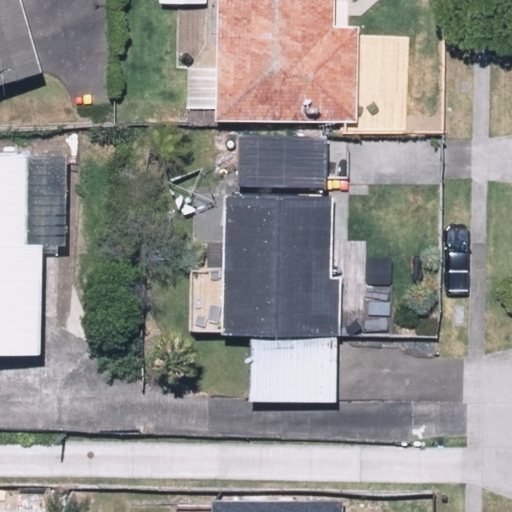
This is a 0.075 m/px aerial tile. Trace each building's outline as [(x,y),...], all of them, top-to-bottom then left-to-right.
[(0,0),(0,83),(27,77),(8,0),(0,0)] [(202,0),(201,74),(179,74),(178,113),(201,113),(200,129),(352,132),(354,32),(325,32),(325,0),(202,0)] [(229,138),(227,200),(213,199),(210,308),(185,307),(184,341),(209,342),(244,343),(242,404),(332,407),(336,283),(323,282),(326,203),(314,202),(316,140),(229,138)] [(0,359),(28,361),(32,253),(54,254),(57,163),(0,161),(0,359)] [(312,511),(313,502),(204,497),(203,511),(312,511)]
